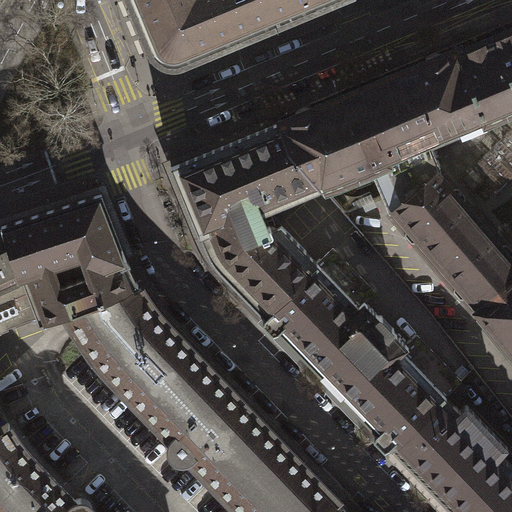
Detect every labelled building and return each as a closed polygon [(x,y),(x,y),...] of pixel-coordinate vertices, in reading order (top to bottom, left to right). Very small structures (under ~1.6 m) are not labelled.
[(239,40),(222,0),(130,0),(151,50),(154,56),(159,60),(164,63),(171,65),(177,65),(182,64),(239,40)] [(222,0),(239,40),(337,0),(222,0)] [(289,145),(322,186),(372,166),(390,209),(476,310),(511,277),(511,250),(450,180),(429,143),(511,108),(511,23),(500,29),(433,56),(304,111),(279,121),(289,145)] [(271,208),(322,186),(289,145),(279,121),(172,165),(206,247),(218,267),(258,308),(265,315),(319,263),(313,257),(281,225),(279,225),(271,208)] [(138,283),(129,263),(126,253),(102,192),(1,224),(2,235),(0,235),(0,328),(37,314),(40,323),(66,314),(65,312),(122,292),(138,283)] [(334,248),(319,263),(265,315),(393,446),(446,394),(461,379),(417,335),(407,345),(365,302),(376,291),(334,248)] [(511,277),(476,310),(511,353),(511,277)] [(330,511),(335,508),(333,506),(339,499),(329,489),(321,481),(234,391),(166,321),(153,305),(151,302),(148,297),(138,283),(122,292),(65,312),(66,314),(75,328),(80,337),(82,340),(96,359),(106,371),(173,440),(172,445),(172,449),(175,453),(179,456),(184,457),(188,455),(243,511),(330,511)] [(511,511),(511,462),(446,394),(393,446),(423,477),(456,511),(511,511)] [(20,439),(9,422),(0,427),(0,511),(92,511),(93,511),(92,506),(90,502),(83,498),(76,499),(33,454),(20,439)]
